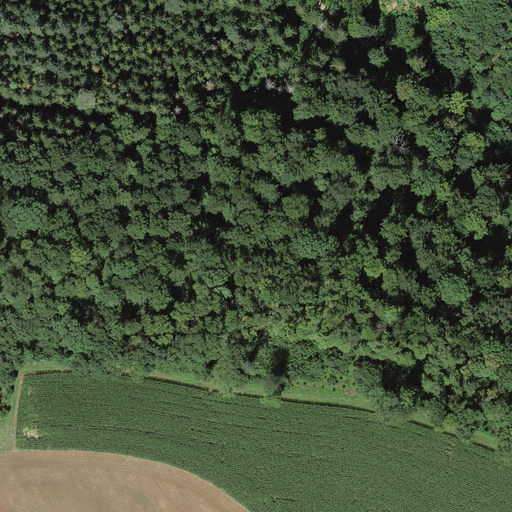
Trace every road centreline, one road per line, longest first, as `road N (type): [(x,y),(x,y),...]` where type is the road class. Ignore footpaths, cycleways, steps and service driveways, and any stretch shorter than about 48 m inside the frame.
road 1 (track): [(0,99),(104,119),(296,120),(394,177),(430,179),(511,157)]
road 2 (track): [(0,249),(205,250),(336,283),(511,344)]
road 3 (track): [(315,0),(419,84),(511,124)]
